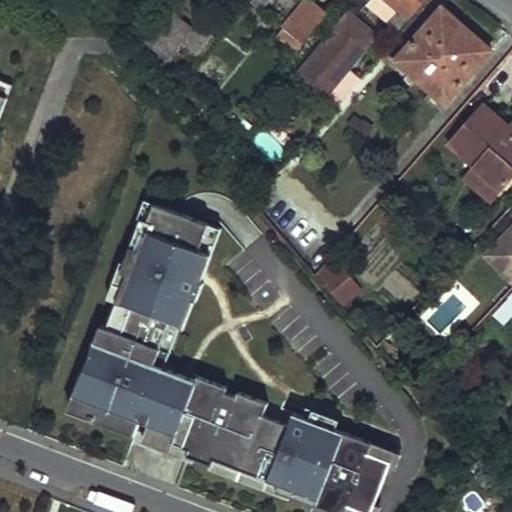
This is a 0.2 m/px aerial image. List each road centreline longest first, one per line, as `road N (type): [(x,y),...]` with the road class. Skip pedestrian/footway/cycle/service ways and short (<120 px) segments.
road 1 (unknown): [(384,511),(394,464),(380,397),(247,232),(164,193)]
road 2 (residential): [(0,443),(179,511)]
